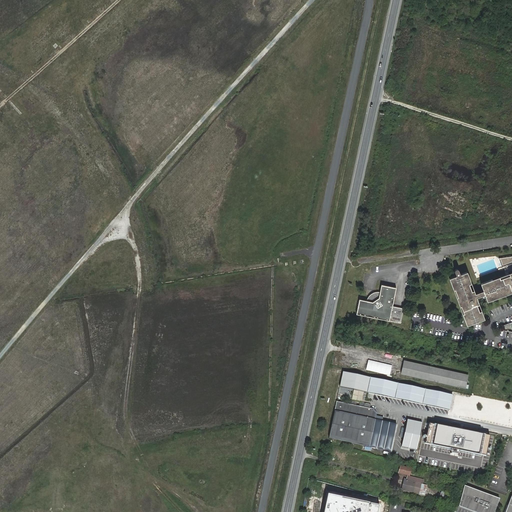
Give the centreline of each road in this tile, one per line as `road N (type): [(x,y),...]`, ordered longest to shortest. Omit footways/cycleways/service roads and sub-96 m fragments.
road 1 (secondary): [(397,0),(287,511)]
road 2 (unknown): [(0,104),(118,0)]
road 3 (unclassified): [(377,403),(511,432)]
